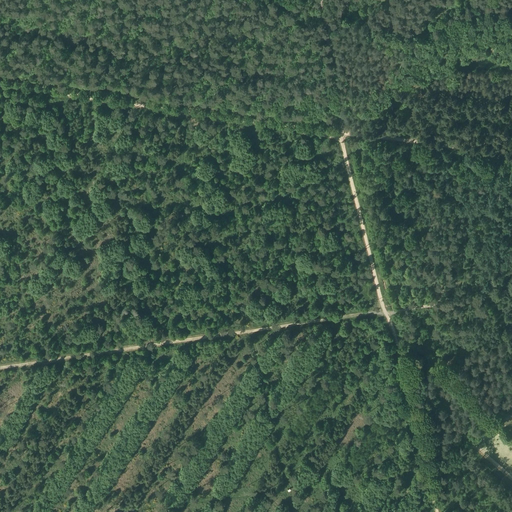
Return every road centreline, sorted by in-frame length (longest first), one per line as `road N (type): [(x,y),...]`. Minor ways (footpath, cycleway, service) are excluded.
road 1 (track): [(341,133),(141,106)]
road 2 (track): [(436,511),(387,317)]
road 3 (track): [(385,311),(341,133)]
road 4 (track): [(169,342),(0,367)]
road 5 (track): [(511,157),(350,133)]
road 6 (track): [(252,331),(282,488)]
road 7 (track): [(141,106),(0,85)]
road 8 (track): [(385,311),(252,331)]
road 9 (track): [(511,293),(387,317)]
